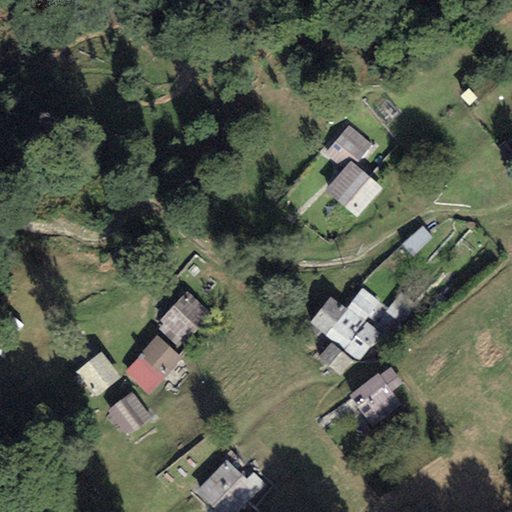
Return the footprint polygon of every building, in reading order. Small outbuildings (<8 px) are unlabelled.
[(371,146),(347,126),(324,153),(344,169),(323,192),(355,219),(382,190),(356,167),(371,146)] [(345,311),(328,298),(308,323),(359,362),(381,334),(364,321),(379,302),(362,289),(345,311)] [(208,316),(186,294),(158,322),(161,325),(157,329),(177,348),(208,316)] [(22,326),(12,317),(0,330),(0,336),(8,343),(22,326)] [(180,359),(155,337),(123,374),(148,395),(180,359)] [(331,343),(318,357),(338,376),(351,362),(331,343)] [(120,379),(100,354),(75,373),(95,398),(120,379)] [(377,377),(376,375),(347,397),(371,428),(400,406),(390,393),(402,384),(390,368),(377,377)] [(151,420),(131,394),(106,413),(127,439),(151,420)] [(245,480),(226,461),(195,493),(215,511),(238,511),(265,485),(252,473),(245,480)]
